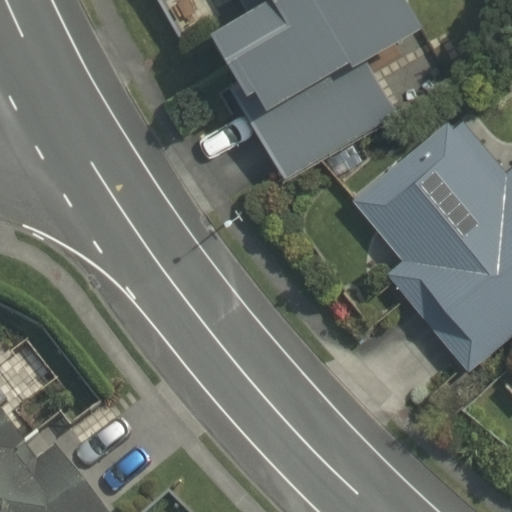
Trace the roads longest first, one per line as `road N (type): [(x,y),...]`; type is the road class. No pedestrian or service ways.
road 1 (tertiary): [(57,114),(135,234),(311,449),(381,511)]
road 2 (tertiary): [(5,0),(57,114)]
